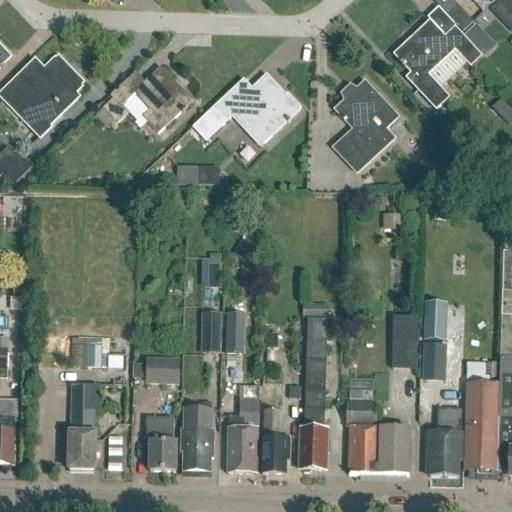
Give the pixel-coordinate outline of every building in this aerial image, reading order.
[(448,0),(430,0),(447,18),(448,17),(463,34),(474,25),(451,0),(450,0),(449,1),(448,0)] [(511,0),(495,17),(511,33),(511,0)] [(445,41),(430,25),(395,58),(402,66),(401,68),(405,72),(406,71),(419,85),(414,90),(436,113),(449,101),(428,78),(456,53),(470,68),(469,68),(471,70),(482,60),(456,31),(445,41)] [(0,72),(13,60),(0,46),(0,72)] [(69,70),(60,61),(57,63),(56,62),(46,73),(37,64),(1,99),(20,119),(26,113),(41,128),(35,134),(42,141),(52,131),(51,129),(81,100),(77,96),(83,90),(82,88),(84,86),(76,77),(73,80),(66,72),(69,70)] [(194,104),(163,70),(146,85),(137,75),(112,98),(115,101),(105,110),(116,122),(126,113),(122,108),(136,96),(155,116),(147,123),(158,135),(166,128),(166,129),(194,104)] [(254,140),(263,132),(270,140),(299,112),(298,111),(300,109),(287,95),(285,97),(266,77),(251,91),(244,83),(225,101),(216,110),(194,131),(207,144),(229,123),(234,119),(254,140)] [(398,121),(365,86),(335,113),(354,133),(333,152),(357,177),(394,143),(385,133),(398,121)] [(0,160),(0,179),(4,176),(16,188),(33,172),(20,159),(18,161),(9,151),(0,160)] [(178,170),(178,187),(198,187),(198,170),(178,170)] [(384,217),(383,231),(402,232),(403,217),(384,217)] [(511,254),(503,254),(502,318),(499,473),(510,473),(510,482),(511,481),(511,254)] [(210,256),(210,267),(222,267),(222,256),(210,256)] [(447,346),(448,322),(448,307),(425,306),(425,321),(424,345),(447,346)] [(306,319),(328,320),(328,309),(306,308),(306,319)] [(221,356),(222,315),(201,315),(201,356),(221,356)] [(244,318),(227,318),(226,356),(243,357),(244,318)] [(418,345),(419,320),(393,319),(392,371),(417,373),(417,345),(418,345)] [(324,433),(325,413),(328,323),(309,323),(306,433),(302,433),(300,471),(300,472),(300,477),(303,477),(304,480),(310,481),(312,477),(326,478),(326,473),(327,473),(327,472),(326,472),(327,456),(330,456),(331,445),(327,445),(327,434),(324,433)] [(266,343),(266,352),(278,352),(278,337),(266,337),(266,343)] [(72,340),(71,371),(123,371),(123,359),(110,359),(110,340),(72,340)] [(424,348),(424,360),(448,361),(448,349),(424,348)] [(178,388),(179,362),(146,361),(145,387),(178,388)] [(484,366),(484,380),(485,380),(489,380),(499,380),(499,376),(500,365),(484,365),(484,366)] [(468,366),(468,386),(484,387),(484,380),(484,366),(468,366)] [(498,474),(500,387),(484,387),(468,386),(467,386),(465,463),(464,463),(464,473),(498,474)] [(101,412),(101,388),(85,387),(84,436),(70,436),(69,472),(96,473),(97,435),(97,412),(101,412)] [(0,467),(15,468),(16,425),(19,425),(19,403),(0,402),(0,467)] [(227,476),(258,477),(260,403),(240,402),(240,419),(230,419),(229,431),(228,431),(227,476)] [(410,479),(411,431),(378,430),(378,406),(349,406),(348,431),(352,431),(351,478),(410,479)] [(212,434),(212,413),(184,412),(184,433),(182,433),(182,455),(184,455),(184,473),(183,473),(183,475),(211,475),(211,473),(211,461),(213,461),(214,434),(212,434)] [(462,436),(463,412),(439,412),(439,435),(430,435),(430,447),(431,448),(431,473),(430,473),(430,480),(459,481),(460,473),(459,473),(459,463),(463,463),(464,436),(462,436)] [(286,477),(286,474),(288,474),(290,440),(281,440),(282,414),(265,413),(264,476),(286,477)] [(176,475),(176,445),(173,445),(174,421),(147,421),(146,448),(151,448),(150,474),(176,475)]
